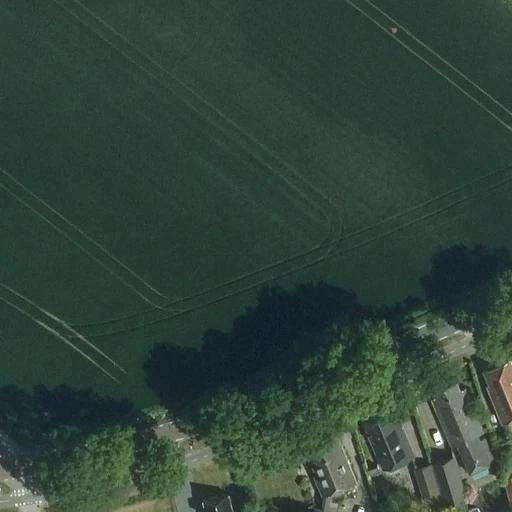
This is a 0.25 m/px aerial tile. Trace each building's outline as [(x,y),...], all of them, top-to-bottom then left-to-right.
[(511,363),(511,360),(497,366),(494,365),(489,366),(488,370),(484,371),(492,390),(490,391),(503,423),(511,419),(511,363)] [(491,465),(478,433),(483,431),(466,390),(461,392),(456,381),(434,390),(437,399),(433,401),(451,444),(455,442),(469,475),(491,465)] [(384,467),(413,455),(396,415),(390,418),(387,410),(364,420),(384,467)] [(356,482),(335,431),(304,444),(318,476),(315,476),(323,496),(356,482)] [(432,463),(444,502),(466,495),(454,456),(432,463)] [(414,469),(425,507),(442,502),(431,464),(414,469)] [(511,475),(503,478),(509,501),(511,500),(511,475)] [(232,511),(228,495),(204,502),(206,511),(232,511)] [(313,511),(335,511),(337,502),(331,501),(331,497),(324,496),(323,508),(314,507),(313,511)]
